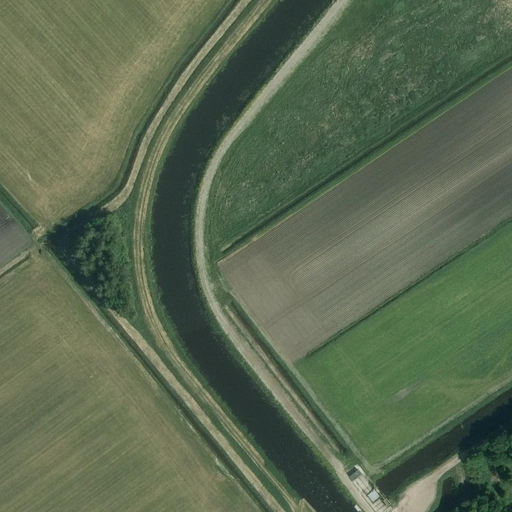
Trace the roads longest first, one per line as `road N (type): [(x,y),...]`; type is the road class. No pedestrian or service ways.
road 1 (track): [(261,0),(155,139),(133,222),(132,266),(140,311),(163,359),(296,511)]
road 2 (track): [(511,424),(396,511)]
